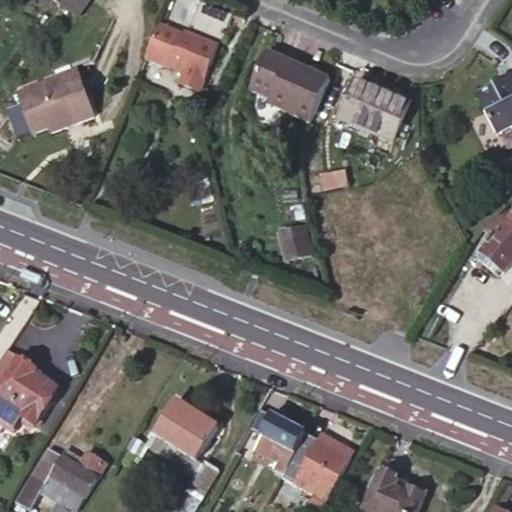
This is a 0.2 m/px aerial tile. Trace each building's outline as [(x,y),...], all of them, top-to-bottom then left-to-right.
[(86,0),(52,0),(50,3),(74,18),(86,0)] [(230,14),(196,0),(185,28),(218,41),(230,14)] [(192,38),(159,24),(145,59),(163,66),(164,64),(191,76),(187,86),(199,90),(216,47),(192,37),(192,38)] [(269,47),(266,53),(273,56),(276,50),(269,47)] [(305,123),(324,79),(273,56),(266,53),(261,51),(242,88),(265,99),(275,104),(273,109),(305,123)] [(76,71),(16,93),(32,134),(65,122),(64,119),(73,116),(76,124),(94,118),(76,71)] [(497,88),(511,80),(511,73),(494,82),(497,88)] [(409,103),(356,80),(339,119),(391,142),(409,103)] [(511,125),(511,80),(497,88),(494,82),(472,93),(491,136),(511,125)] [(275,104),(265,99),(263,105),(273,109),(275,104)] [(76,124),(73,116),(64,119),(65,122),(67,127),(76,124)] [(492,240),(480,254),(501,272),(502,273),(511,261),(511,217),(506,224),(500,219),(486,235),(492,240)] [(330,251),(310,262),(323,288),(344,278),(330,251)] [(413,252),(393,256),(401,289),(420,285),(413,252)] [(501,272),(480,254),(475,259),(496,276),(501,272)] [(58,392),(37,378),(40,372),(7,351),(0,362),(0,419),(16,429),(27,411),(40,420),(58,392)] [(199,461),(220,430),(177,402),(157,433),(199,461)] [(305,435),(260,411),(249,431),(261,437),(257,443),(278,456),(276,461),(288,467),(305,435)] [(352,460),(322,444),(305,435),(288,467),(282,478),(329,503),(352,460)] [(356,454),(326,437),(322,444),(352,460),(356,454)] [(148,448),(135,439),(129,449),(142,457),(148,448)] [(33,511),(44,496),(66,460),(50,450),(17,503),(30,511),(33,511)] [(76,511),(107,466),(89,454),(84,460),(71,452),(66,460),(44,496),(58,505),(53,511),(76,511)] [(206,497),(220,473),(206,464),(200,473),(183,462),(178,470),(174,468),(169,474),(206,497)] [(419,511),(426,495),(398,482),(379,474),(376,481),(372,479),(367,490),(372,492),(363,511),(419,511)]
